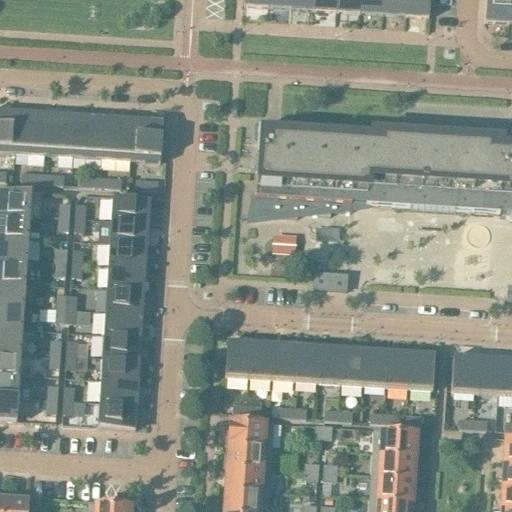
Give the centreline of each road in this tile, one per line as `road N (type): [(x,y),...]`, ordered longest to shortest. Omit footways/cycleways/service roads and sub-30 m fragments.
road 1 (residential): [(511,340),(172,315)]
road 2 (residential): [(465,45),(190,25),(192,0)]
road 3 (residential): [(172,315),(183,97)]
road 4 (residential): [(0,78),(170,89),(183,97)]
road 5 (residential): [(162,472),(0,462)]
road 6 (residential): [(162,472),(172,315)]
